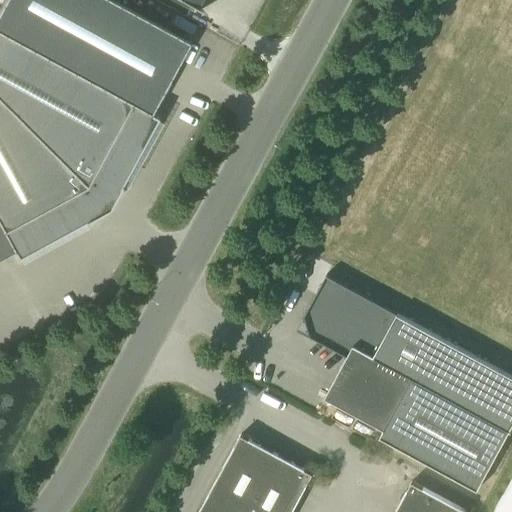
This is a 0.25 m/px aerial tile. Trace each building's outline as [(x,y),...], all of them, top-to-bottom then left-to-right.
[(158,116),(151,112),(189,41),(113,0),(3,0),(0,7),(0,98),(106,204),(115,187),(118,189),(158,116)] [(182,0),(197,8),(201,0),(182,0)] [(89,213),(106,204),(0,98),(0,222),(14,249),(18,256),(91,217),(89,213)] [(0,256),(14,249),(0,222),(0,256)] [(511,425),(511,375),(327,275),(305,316),(306,320),(302,321),(305,331),(309,330),(311,334),(348,355),(325,397),(384,429),(382,433),(479,486),(511,425)] [(241,434),(212,487),(248,507),(277,453),(241,434)] [(277,453),(248,507),(258,511),(291,511),(313,473),(277,453)] [(511,511),(511,476),(492,511),(511,511)] [(394,511),(465,511),(466,510),(412,481),(394,511)] [(258,511),(248,507),(212,487),(198,511),(258,511)]
